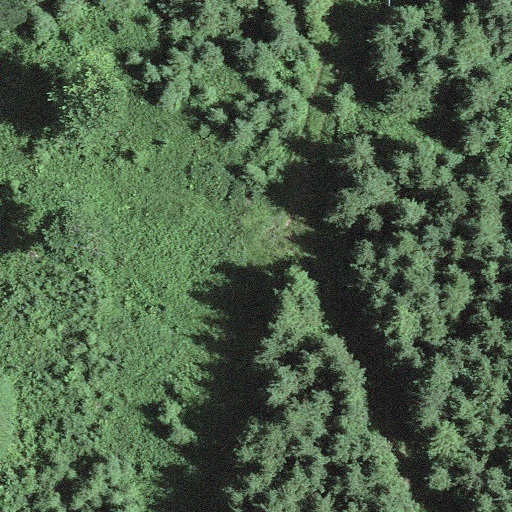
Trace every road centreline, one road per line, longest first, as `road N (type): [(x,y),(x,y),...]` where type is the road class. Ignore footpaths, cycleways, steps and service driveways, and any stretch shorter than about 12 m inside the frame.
road 1 (track): [(339,0),(290,202),(444,511)]
road 2 (track): [(290,202),(240,341),(200,511)]
